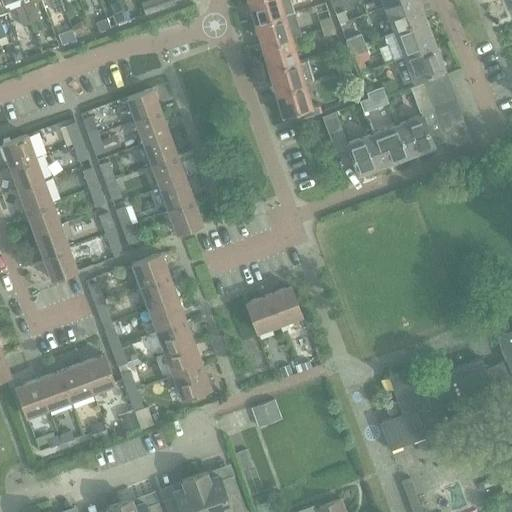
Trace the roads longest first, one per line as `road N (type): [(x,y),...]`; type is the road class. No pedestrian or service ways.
road 1 (residential): [(290,218),(505,140),(443,0)]
road 2 (residential): [(0,507),(77,480),(97,486),(177,457),(214,411)]
road 3 (residential): [(0,95),(131,47),(222,25)]
road 4 (residential): [(290,218),(222,25)]
road 5 (unknown): [(343,363),(511,315)]
road 6 (residential): [(91,304),(35,326),(0,229)]
